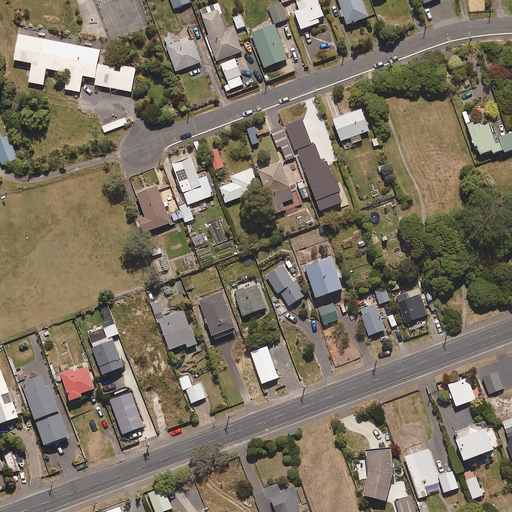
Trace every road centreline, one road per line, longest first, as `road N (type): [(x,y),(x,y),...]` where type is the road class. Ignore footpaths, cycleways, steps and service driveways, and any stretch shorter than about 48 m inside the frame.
road 1 (secondary): [(511,328),(21,511)]
road 2 (residential): [(136,148),(428,38),(511,23)]
